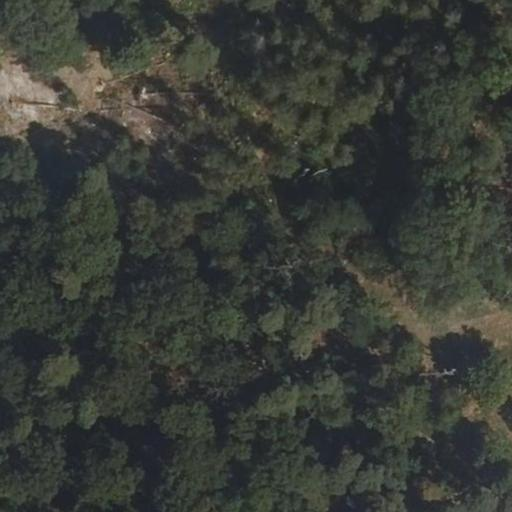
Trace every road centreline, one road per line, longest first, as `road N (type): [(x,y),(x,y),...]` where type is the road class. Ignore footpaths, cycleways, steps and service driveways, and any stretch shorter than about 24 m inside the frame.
road 1 (track): [(308,511),(339,204),(394,0)]
road 2 (track): [(511,274),(339,204)]
